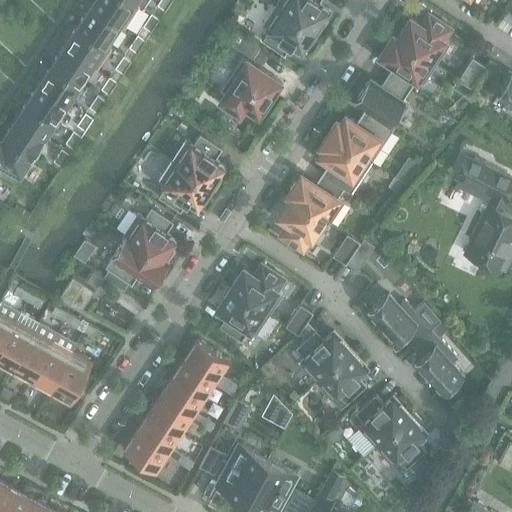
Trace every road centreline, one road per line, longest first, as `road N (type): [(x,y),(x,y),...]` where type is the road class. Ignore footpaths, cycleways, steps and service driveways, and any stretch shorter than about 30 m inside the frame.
road 1 (residential): [(70,465),(232,220)]
road 2 (residential): [(232,220),(330,290),(431,395)]
road 3 (residential): [(232,220),(379,0)]
road 4 (residential): [(432,511),(511,357)]
